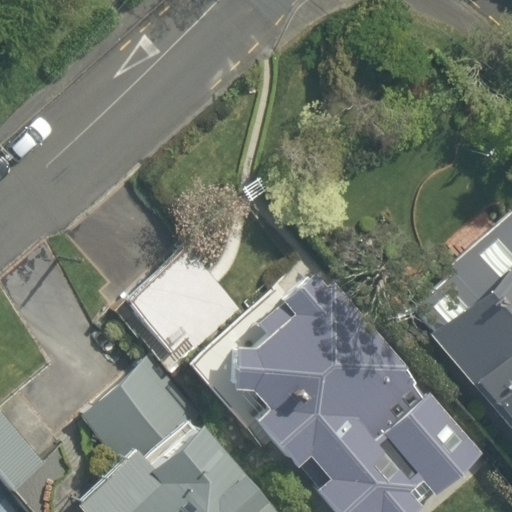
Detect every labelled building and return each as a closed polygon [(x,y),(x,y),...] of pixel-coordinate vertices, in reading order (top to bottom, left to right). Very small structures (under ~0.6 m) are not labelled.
[(397,300),(407,312),(511,430),(511,209),(506,203),(397,300)] [(314,248),(236,311),(179,240),(116,291),(172,362),(210,410),(232,393),(327,511),(395,511),(474,449),(314,248)] [(270,511),(147,358),(74,416),(103,452),(74,476),(92,499),(75,511),(270,511)] [(0,485),(1,487),(53,447),(4,384),(0,387),(0,485)] [(1,487),(0,485),(0,511),(20,511),(1,487)]
